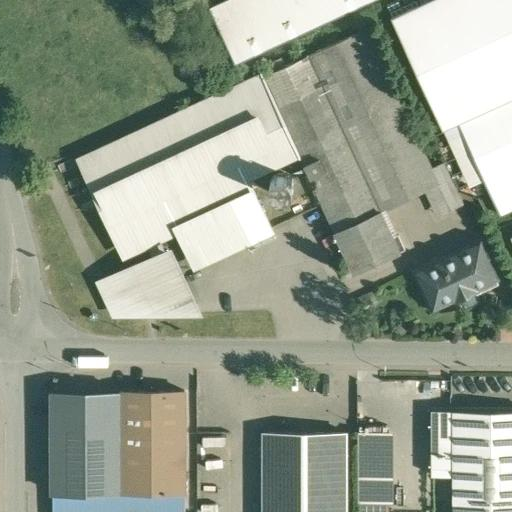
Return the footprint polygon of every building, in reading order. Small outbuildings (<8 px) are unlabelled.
[(235,61),(370,0),(225,0),(210,7),(235,61)] [(511,0),(398,0),(386,5),(443,128),(457,122),(490,195),(511,184),(511,0)] [(367,29),(264,77),(263,74),(262,75),(263,77),(295,147),(300,157),(300,156),(335,232),(381,211),(438,185),(439,184),(432,168),(367,29)] [(263,77),(82,161),(125,253),(148,242),(156,238),(179,228),(196,264),(269,230),(244,175),(280,158),(278,154),(295,147),(263,77)] [(293,149),(282,154),(285,161),(296,156),(293,149)] [(464,203),(444,162),(432,168),(439,184),(438,185),(450,210),(464,203)] [(293,190),(294,185),(293,181),(290,177),(286,174),(281,173),(277,174),(273,177),(270,181),(270,186),(271,190),(273,194),(277,197),(282,197),(286,196),(290,194),(293,190)] [(381,211),(335,232),(354,273),(400,252),(405,249),(398,235),(394,238),(381,211)] [(164,255),(156,238),(148,242),(156,259),(103,283),(116,311),(195,308),(170,253),(164,255)] [(481,240),(416,271),(431,304),(455,293),(458,298),(475,290),(499,279),(481,240)] [(475,290),(458,298),(465,312),(482,304),(475,290)] [(184,391),(53,390),(56,493),(185,493),(184,391)] [(454,472),(454,511),(511,511),(511,402),(454,403),(454,472)] [(454,472),(454,403),(430,403),(430,472),(454,472)] [(345,511),(345,432),(310,433),(307,429),(302,429),(299,433),(264,433),(264,511),(345,511)] [(399,434),(362,434),(362,503),(399,503),(399,434)] [(184,511),(185,493),(56,493),(53,493),(53,511),(184,511)]
